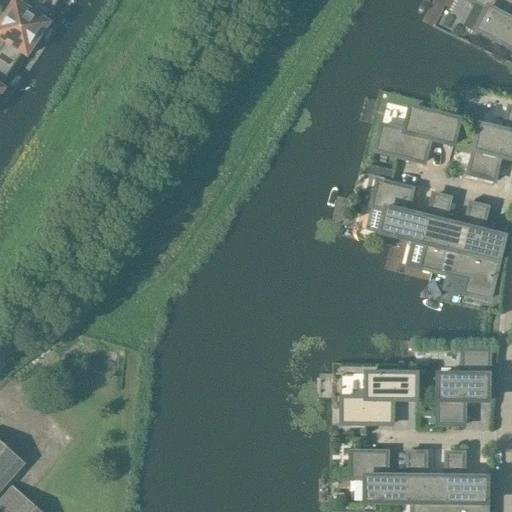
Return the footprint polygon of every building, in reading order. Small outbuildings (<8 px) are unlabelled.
[(55,5),(48,0),(32,0),(26,9),(14,1),(3,17),(37,40),(48,24),(44,21),(55,5)] [(511,51),(511,21),(510,21),(511,15),(511,0),(466,0),(486,10),(475,32),(511,51)] [(37,40),(3,17),(0,22),(0,38),(4,42),(0,47),(0,63),(11,71),(22,54),(26,57),(37,40)] [(0,85),(11,71),(0,63),(0,93),(3,90),(0,87),(0,85)] [(458,121),(441,117),(409,109),(404,132),(380,127),(374,152),(423,164),(428,141),(452,146),(458,121)] [(511,161),(511,109),(508,109),(503,132),(479,126),(467,175),(493,181),(498,158),(511,161)] [(428,220),(427,219),(405,214),(411,191),(377,182),(371,206),(385,209),(379,234),(391,237),(422,245),(428,220)] [(465,229),(464,229),(443,223),(449,200),(433,196),(427,219),(428,220),(422,245),(425,246),(420,269),(453,277),(465,229)] [(465,229),(453,277),(466,280),(463,294),(488,301),(503,238),(480,233),(486,209),(470,205),(464,229),(465,229)] [(487,403),(488,353),(462,352),(461,376),(437,376),(437,426),(463,426),(463,402),(487,403)] [(415,376),(398,375),(365,375),(365,399),(341,399),(341,425),(391,425),(391,401),(415,402),(415,376)] [(0,491),(24,464),(0,443),(0,491)] [(408,478),(407,478),(385,478),(385,454),(350,454),(350,480),(364,480),(364,504),(408,504),(408,478)] [(446,511),(447,479),(446,479),(424,479),(424,454),(408,454),(407,478),(408,478),(408,504),(412,504),(411,511),(446,511)] [(447,479),(446,511),(485,511),(486,479),(462,479),(462,455),(446,455),(446,479),(447,479)] [(0,511),(39,511),(11,487),(0,498),(0,511)]
